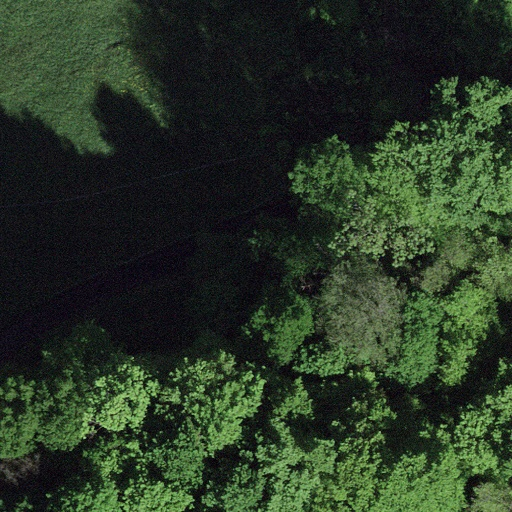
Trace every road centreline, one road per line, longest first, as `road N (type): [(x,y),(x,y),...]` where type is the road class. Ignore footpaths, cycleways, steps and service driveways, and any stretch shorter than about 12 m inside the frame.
road 1 (track): [(183,256),(511,382)]
road 2 (track): [(511,171),(364,185),(183,256)]
road 3 (track): [(183,256),(40,325),(0,358)]
